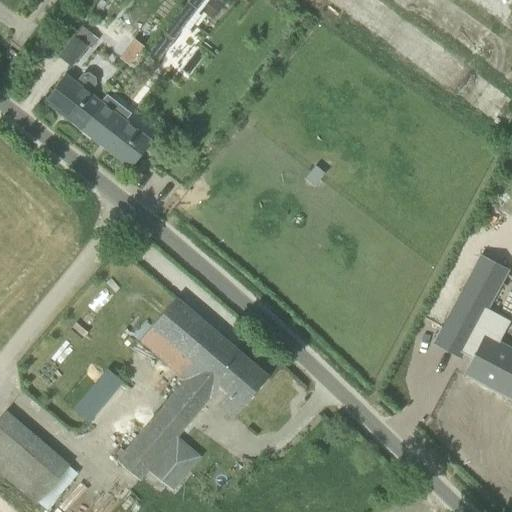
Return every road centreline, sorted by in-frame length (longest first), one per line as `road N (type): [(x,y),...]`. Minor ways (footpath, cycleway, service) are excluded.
road 1 (tertiary): [(467,511),(131,206)]
road 2 (unclassified): [(0,368),(131,206)]
road 3 (tertiary): [(131,206),(0,101)]
